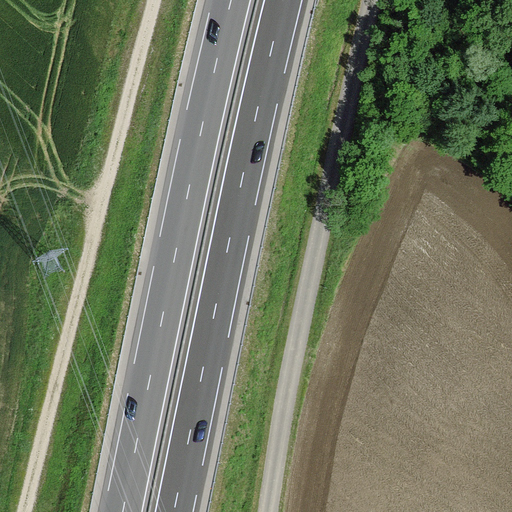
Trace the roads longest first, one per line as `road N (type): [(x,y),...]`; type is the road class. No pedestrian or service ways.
road 1 (track): [(155,0),(29,511)]
road 2 (trunk): [(180,511),(290,0)]
road 3 (trunk): [(229,0),(119,511)]
road 4 (unclassified): [(373,0),(289,380),(269,511)]
